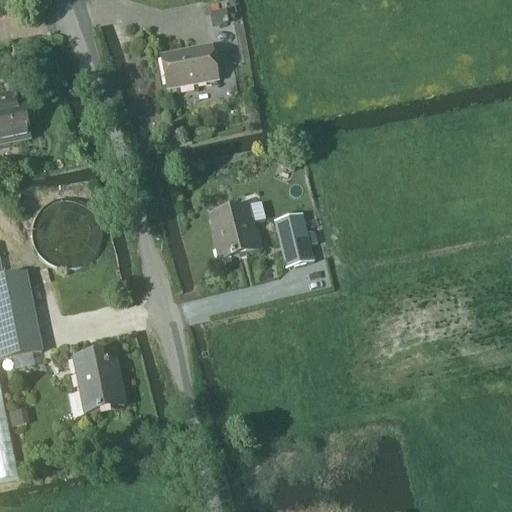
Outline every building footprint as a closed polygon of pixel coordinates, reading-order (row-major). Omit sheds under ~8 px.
[(168,92),(219,82),(213,50),(162,59),(168,92)] [(18,110),(15,95),(0,97),(0,148),(30,142),(24,109),(18,110)] [(255,234),(248,208),(210,218),(217,241),(214,242),(220,263),(262,252),(257,233),(255,234)] [(285,271),(314,264),(303,218),(275,224),(285,271)] [(0,363),(43,355),(27,274),(0,279),(0,363)] [(104,366),(102,356),(73,362),(83,416),(123,408),(115,364),(104,366)] [(0,483),(18,480),(0,387),(0,483)]
